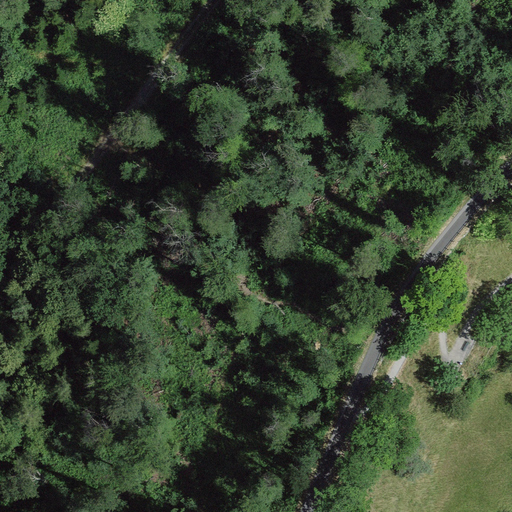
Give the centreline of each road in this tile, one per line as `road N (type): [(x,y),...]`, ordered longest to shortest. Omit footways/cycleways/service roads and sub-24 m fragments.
road 1 (residential): [(511,165),(415,276),(376,349),(311,511)]
road 2 (track): [(0,306),(217,0)]
